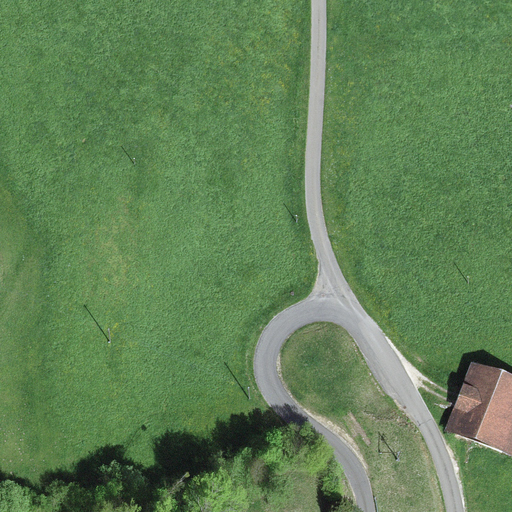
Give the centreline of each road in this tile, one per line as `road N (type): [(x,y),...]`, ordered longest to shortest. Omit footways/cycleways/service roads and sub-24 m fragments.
road 1 (unclassified): [(340,300),(312,188),(319,0)]
road 2 (unclassified): [(340,300),(285,323),(269,344),(266,372),(276,398),(349,463),(366,511)]
road 3 (residential): [(340,300),(432,435),(455,511)]
